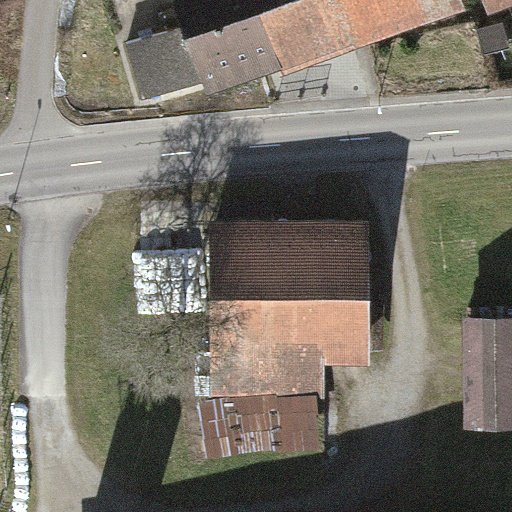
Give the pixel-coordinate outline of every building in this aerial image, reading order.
[(123,46),(145,110),(355,39),(341,0),(172,0),(182,26),(123,46)] [(452,0),(341,0),(355,39),(454,5),(452,0)] [(511,0),(484,0),(489,11),(511,1),(511,0)] [(321,359),(368,358),(367,213),(204,214),(206,456),(322,444),(321,359)] [(463,426),(511,424),(511,309),(460,310),(463,426)]
